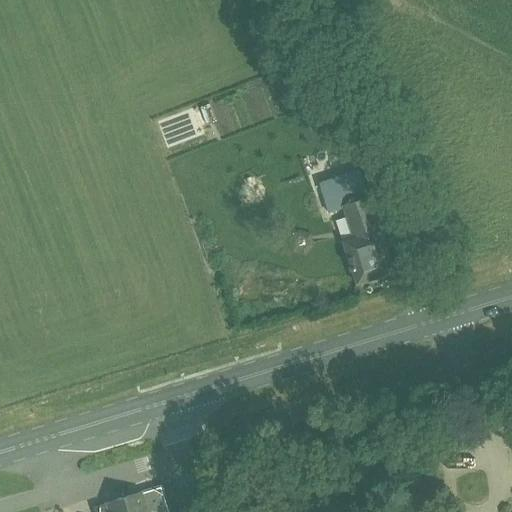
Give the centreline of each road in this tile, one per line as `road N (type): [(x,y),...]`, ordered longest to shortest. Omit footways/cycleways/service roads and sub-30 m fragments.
road 1 (unclassified): [(442,318),(307,0)]
road 2 (unclassified): [(185,449),(462,363)]
road 3 (primary): [(171,401),(442,318)]
road 4 (unclassified): [(0,504),(185,449)]
road 5 (primary): [(0,453),(171,401)]
road 6 (unknown): [(462,363),(500,485)]
